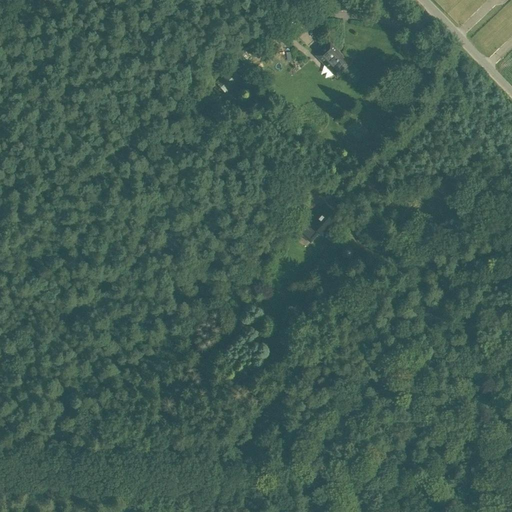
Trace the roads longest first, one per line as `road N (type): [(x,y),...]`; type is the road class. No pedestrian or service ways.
road 1 (unknown): [(511,240),(298,427),(246,462),(0,459)]
road 2 (track): [(3,511),(0,354)]
road 3 (unclassified): [(511,92),(423,0)]
